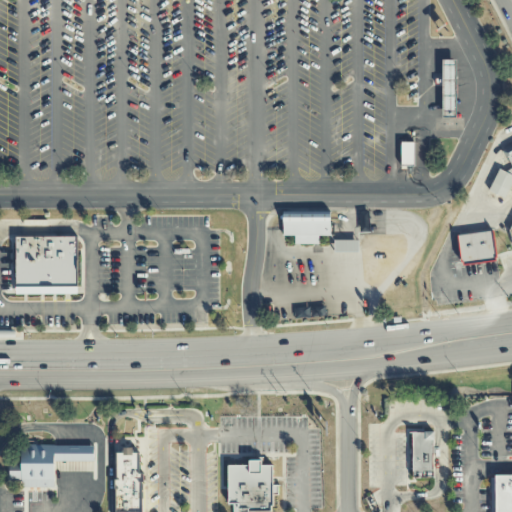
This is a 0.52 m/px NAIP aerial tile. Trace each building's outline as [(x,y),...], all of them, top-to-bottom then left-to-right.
[(441,59),(441,118),(456,118),(456,59),(441,59)] [(413,167),(400,167),(400,142),(413,142),(413,167)] [(511,172),(509,174),(511,175),(511,183),(505,199),(488,191),(499,169),(504,172),(511,167),(503,150),(511,145),(511,172)] [(282,236),(282,211),(329,211),(329,236),(318,236),(318,245),(295,245),(295,236),(282,236)] [(457,235),(492,230),(496,261),(461,266),(457,235)] [(15,287),(15,237),(77,237),(77,287),(15,287)] [(334,253),(358,253),(358,241),(334,241),(334,253)] [(412,479),(412,433),(433,432),(433,479),(412,479)] [(92,446),(92,461),(54,461),(54,488),(21,488),(21,481),(8,481),(9,460),(21,460),(21,446),(92,446)] [(114,511),(114,480),(117,480),(116,453),(123,453),(123,447),(132,447),(132,452),(137,452),(138,473),(142,473),(143,511),(114,511)] [(273,505),(270,505),(270,511),(247,511),(247,508),(238,508),(238,503),(228,503),(228,465),(249,465),(249,460),(261,460),(261,465),(273,465),(273,505)] [(511,511),(494,511),(494,475),(511,475),(511,511)]
